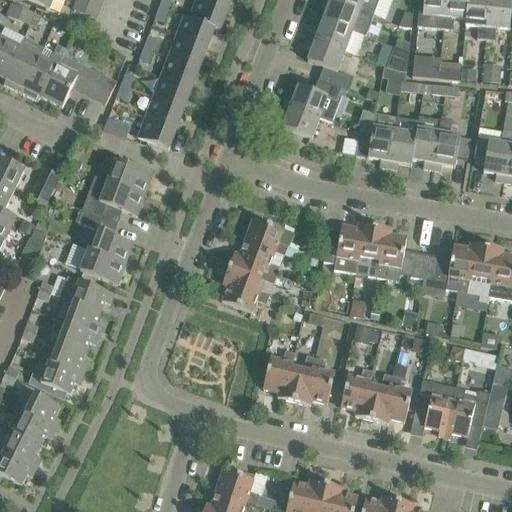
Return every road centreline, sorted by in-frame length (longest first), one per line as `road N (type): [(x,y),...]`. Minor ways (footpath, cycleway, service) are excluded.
road 1 (residential): [(511,491),(195,415)]
road 2 (residential): [(195,415),(163,401),(147,370),(228,157)]
road 3 (residential): [(511,224),(307,189),(228,157)]
road 4 (residential): [(228,157),(287,0)]
